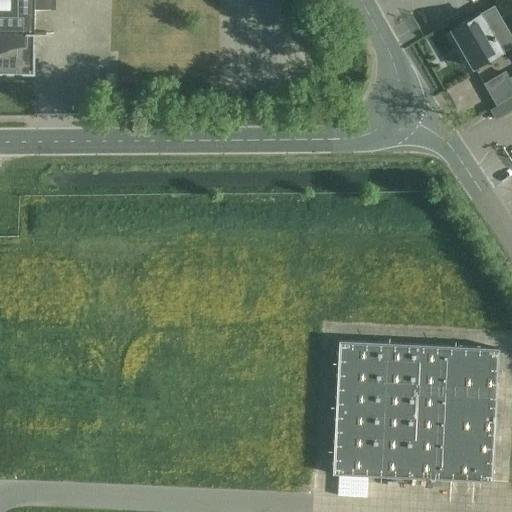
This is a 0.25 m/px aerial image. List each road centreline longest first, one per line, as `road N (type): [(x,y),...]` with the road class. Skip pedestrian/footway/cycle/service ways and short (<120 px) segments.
road 1 (unclassified): [(0,143),(326,142),(372,135),(397,113)]
road 2 (unclassified): [(0,499),(292,509)]
road 3 (unclassified): [(511,239),(439,136),(397,113)]
road 4 (unclassified): [(397,113),(398,73),(360,0)]
